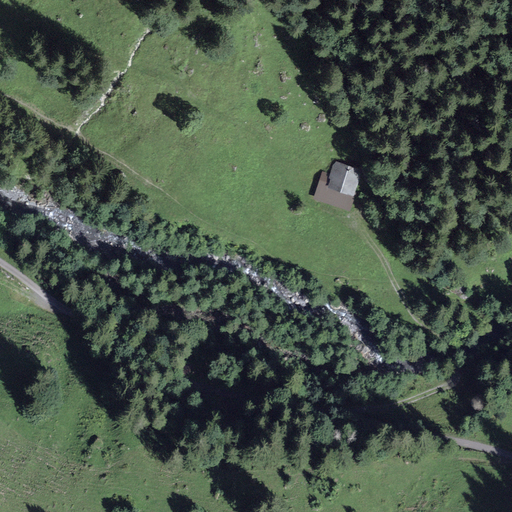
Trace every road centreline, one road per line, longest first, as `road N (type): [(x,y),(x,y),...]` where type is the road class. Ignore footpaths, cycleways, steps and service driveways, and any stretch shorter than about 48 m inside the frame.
road 1 (track): [(0,261),(137,351),(232,385),(511,457)]
road 2 (track): [(351,213),(400,292),(441,335),(456,370),(444,385),(403,401),(334,412)]
